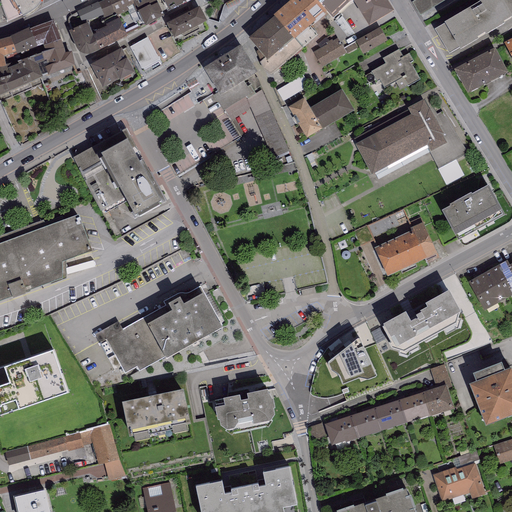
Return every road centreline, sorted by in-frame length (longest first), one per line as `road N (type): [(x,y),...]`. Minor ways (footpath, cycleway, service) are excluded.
road 1 (residential): [(237,25),(309,187),(337,322)]
road 2 (residential): [(286,367),(249,323),(125,100)]
road 3 (residential): [(395,0),(511,186)]
road 4 (residential): [(337,322),(511,232)]
road 5 (residential): [(316,511),(286,367)]
road 6 (primary): [(125,100),(0,170)]
road 7 (residential): [(81,65),(206,0)]
road 8 (primary): [(237,25),(125,100)]
